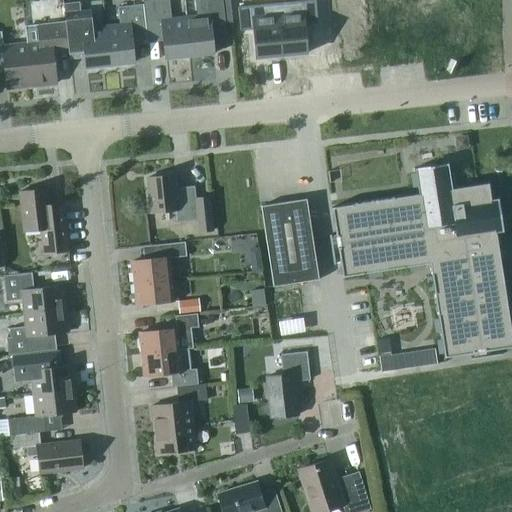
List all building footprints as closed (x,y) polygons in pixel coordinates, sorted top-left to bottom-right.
[(165,58),(189,56),(185,17),(171,18),(169,0),(145,0),(143,0),(147,36),(163,34),(165,58)] [(189,56),(213,53),(210,27),(224,26),(224,22),(221,0),(194,0),(196,15),(185,17),(189,56)] [(221,0),(224,22),(232,21),(229,0),(221,0)] [(289,12),(274,14),(279,56),(303,53),(300,24),(314,23),(311,0),(302,0),(288,2),(289,12)] [(410,0),(381,0),(367,2),(372,51),(427,45),(428,55),(471,50),(465,0),(415,0),(417,18),(413,19),(410,0)] [(110,65),(105,26),(92,27),(90,9),(80,10),(79,1),(63,3),(69,59),(85,58),(86,67),(110,65)] [(120,24),(105,26),(110,65),(134,62),(131,38),(147,36),(143,4),(118,6),(120,24)] [(258,5),(234,8),(237,31),(251,30),(254,58),(279,56),(274,14),(259,16),(258,5)] [(39,42),(26,43),(31,86),(56,83),(52,52),(67,50),(63,23),(55,24),(37,26),(39,42)] [(7,88),(31,86),(26,43),(2,46),(0,29),(0,59),(3,59),(7,88)] [(379,271),(429,264),(444,358),(473,353),(473,351),(483,349),(483,351),(511,347),(511,341),(495,233),(503,232),(497,199),(490,200),(488,184),(451,189),(447,163),(414,168),(418,194),(331,208),(335,237),(338,237),(339,247),(337,248),(341,277),(379,271)] [(173,174),(147,177),(151,213),(175,210),(177,222),(196,220),(198,232),(213,231),(210,196),(195,197),(194,186),(175,188),(173,174)] [(62,203),(49,204),(47,188),(19,191),(23,231),(41,229),(42,242),(52,241),(53,252),(68,250),(62,203)] [(313,248),(318,248),(317,238),(312,239),(306,199),(260,206),(273,286),(318,279),(313,248)] [(229,234),(230,252),(258,251),(258,233),(229,234)] [(130,261),(133,282),(171,278),(169,257),(186,255),(184,241),(156,244),(158,258),(130,261)] [(255,262),(251,265),(252,271),(262,269),(261,261),(255,262)] [(6,300),(22,298),(23,313),(64,308),(61,285),(33,288),(32,272),(3,275),(6,300)] [(173,300),(171,278),(133,282),(135,304),(173,300)] [(273,294),(277,320),(302,316),(298,290),(273,294)] [(178,301),(179,314),(199,312),(197,298),(178,301)] [(66,331),(64,308),(23,313),(25,325),(9,327),(10,336),(6,336),(7,354),(36,351),(34,335),(66,331)] [(138,332),(141,354),(179,350),(187,349),(192,348),(190,327),(198,326),(196,313),(175,316),(176,328),(138,332)] [(321,355),(343,351),(341,343),(319,347),(321,355)] [(435,348),(415,351),(417,367),(437,364),(435,348)] [(187,349),(179,350),(141,354),(143,375),(171,372),(172,386),(197,384),(196,368),(190,368),(187,349)] [(40,352),(12,355),(14,371),(15,381),(31,379),(32,392),(73,388),(70,365),(60,366),(59,350),(40,352)] [(270,417),(298,414),(294,381),(309,379),(306,351),(280,354),(282,374),(266,376),(270,417)] [(321,359),(327,391),(351,386),(345,354),(321,359)] [(189,402),(206,400),(204,384),(176,387),(178,402),(150,405),(152,419),(154,419),(155,429),(192,425),(189,402)] [(35,414),(6,418),(8,433),(43,429),(41,415),(76,411),(73,388),(32,392),(35,414)] [(238,403),(252,401),(251,388),(236,389),(238,403)] [(232,405),(235,433),(249,431),(246,404),(232,405)] [(195,448),(192,425),(155,429),(156,439),(154,439),(156,453),(195,448)] [(12,435),(13,447),(26,446),(27,456),(37,455),(39,472),(82,468),(79,440),(40,444),(38,432),(12,435)] [(352,506),(354,511),(358,511),(370,508),(358,471),(335,478),(330,462),(298,472),(310,511),(341,502),(343,509),(352,506)] [(280,511),(279,507),(265,511),(256,481),(217,493),(223,511),(250,511),(253,511),(280,511)] [(7,500),(20,499),(19,486),(6,487),(7,500)]
